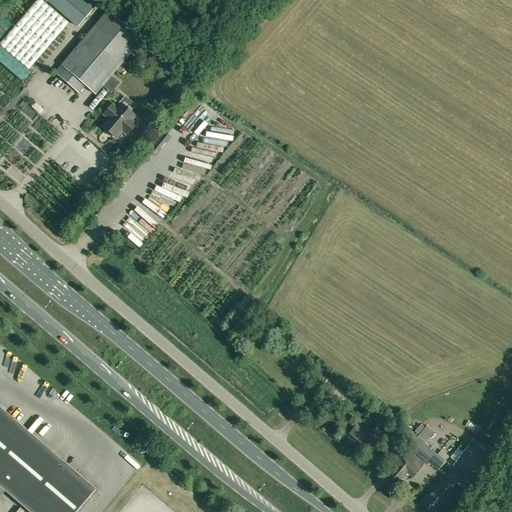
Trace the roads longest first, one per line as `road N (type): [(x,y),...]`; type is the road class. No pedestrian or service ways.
road 1 (unclassified): [(0,198),(360,511)]
road 2 (primary): [(321,511),(0,238)]
road 3 (primary): [(0,284),(270,511)]
road 4 (unknown): [(5,203),(71,123),(70,103),(45,86),(41,70),(60,37)]
